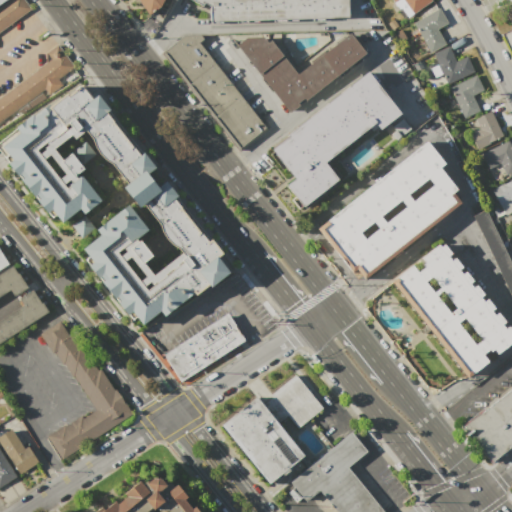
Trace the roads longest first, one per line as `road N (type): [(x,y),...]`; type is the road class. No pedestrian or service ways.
road 1 (tertiary): [(265,511),(0,185)]
road 2 (primary): [(336,308),(93,0)]
road 3 (residential): [(336,308),(21,511)]
road 4 (tertiary): [(0,226),(235,511)]
road 5 (primary): [(52,0),(254,257)]
road 6 (primary): [(307,327),(399,438)]
